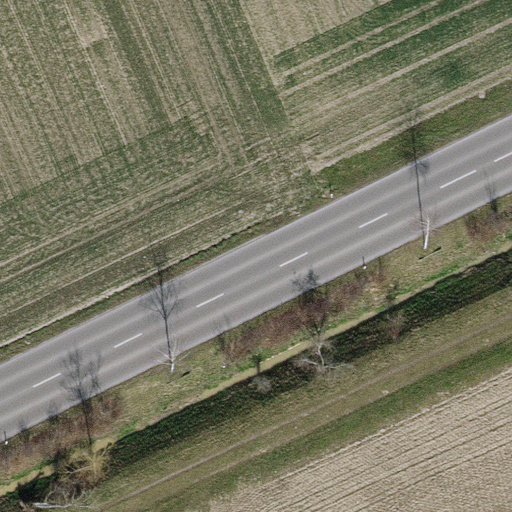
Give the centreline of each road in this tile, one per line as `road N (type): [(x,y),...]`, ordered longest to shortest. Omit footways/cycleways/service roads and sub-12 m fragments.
road 1 (secondary): [(0,394),(511,150)]
road 2 (track): [(511,324),(116,511)]
